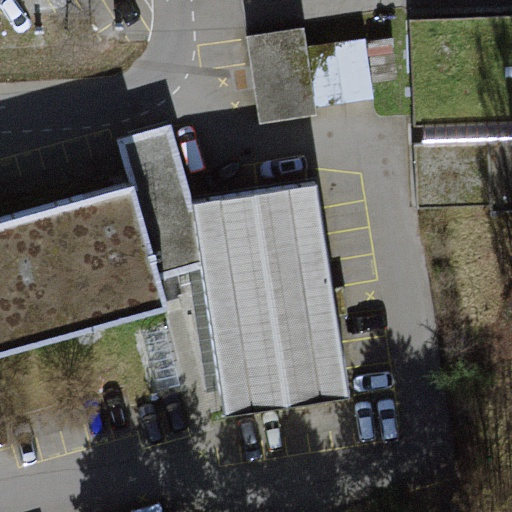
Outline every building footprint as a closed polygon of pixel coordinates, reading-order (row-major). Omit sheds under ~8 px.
[(511,16),(414,19),(417,122),(511,119),(511,16)] [(303,28),(248,36),(260,123),(316,115),(315,108),(372,100),(364,39),(305,47),(303,28)] [(191,275),(161,132),(114,146),(127,194),(0,232),(0,359),(164,313),(157,285),(191,275)] [(511,141),(406,146),(409,206),(511,201),(511,141)] [(311,191),(190,206),(223,423),(253,411),(290,413),(318,400),(342,398),(311,191)]
